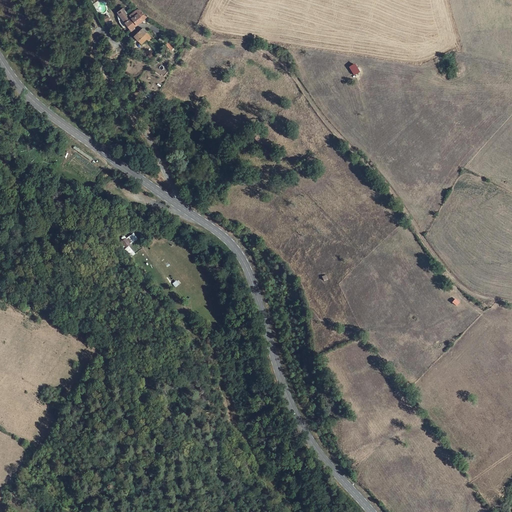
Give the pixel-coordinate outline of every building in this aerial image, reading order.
[(137,15),(134,11),(129,15),(131,18),(136,24),(145,16),(141,12),(137,15)] [(131,18),(130,19),(124,13),(119,17),(125,24),(121,27),(124,30),(128,27),(131,31),(132,29),(133,27),(136,24),(131,18)] [(125,24),(117,14),(116,15),(119,24),(121,27),(125,24)] [(146,36),(141,29),(133,36),(138,43),(146,36)] [(146,41),(149,38),(146,36),(138,43),(139,44),(145,39),(146,41)] [(350,66),(349,67),(354,75),(359,72),(354,64),(350,66)] [(121,241),(131,256),(134,253),(128,245),(138,239),(133,232),(121,241)]
